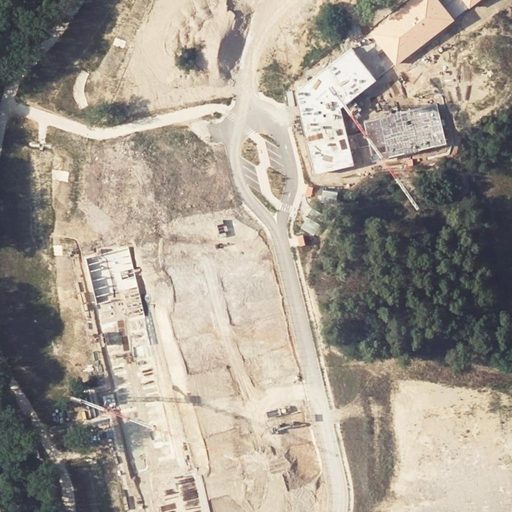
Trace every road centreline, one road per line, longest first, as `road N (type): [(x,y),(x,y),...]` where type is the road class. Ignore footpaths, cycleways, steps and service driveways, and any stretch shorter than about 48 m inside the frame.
road 1 (residential): [(279,234),(292,177),(279,128),(246,118),(232,142),(240,182),(266,218)]
road 2 (residential): [(314,384),(279,234)]
road 3 (residential): [(248,399),(211,270)]
road 4 (residential): [(339,511),(314,384)]
